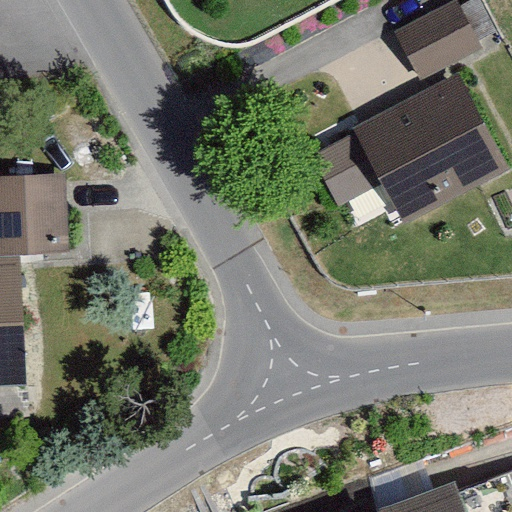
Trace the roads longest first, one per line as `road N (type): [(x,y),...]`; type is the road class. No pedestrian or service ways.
road 1 (residential): [(76,0),(289,383)]
road 2 (unclassified): [(85,511),(289,383)]
road 3 (unclassified): [(289,383),(511,357)]
